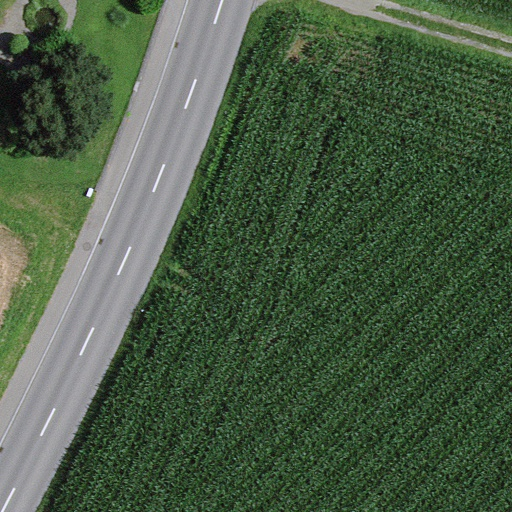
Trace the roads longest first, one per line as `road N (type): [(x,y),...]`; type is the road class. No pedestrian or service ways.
road 1 (tertiary): [(219,0),(43,424),(0,505)]
road 2 (track): [(511,50),(322,0)]
